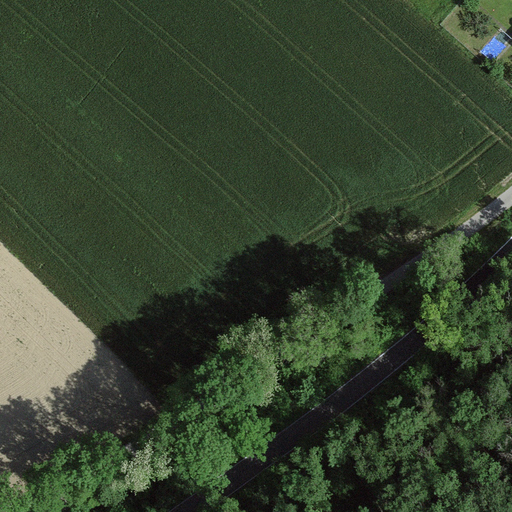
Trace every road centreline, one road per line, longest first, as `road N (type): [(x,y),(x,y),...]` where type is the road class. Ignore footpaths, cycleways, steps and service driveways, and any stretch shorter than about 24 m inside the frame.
road 1 (track): [(511,197),(123,458),(27,511)]
road 2 (tertiary): [(511,254),(387,364),(188,511)]
